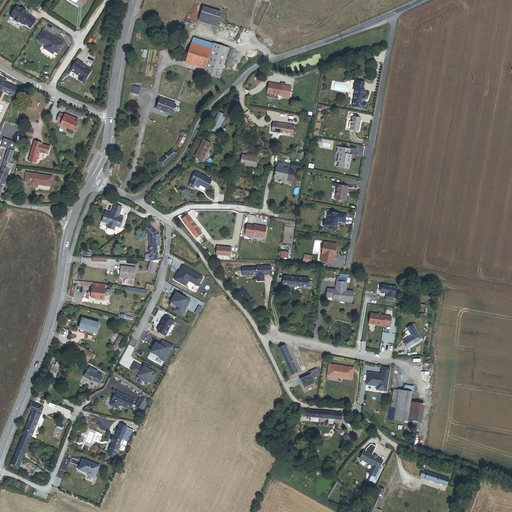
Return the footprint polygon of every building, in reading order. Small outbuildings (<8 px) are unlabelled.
[(24,26),(31,31),(37,22),(29,18),(29,17),(26,15),(27,14),(22,11),(21,12),(17,9),(11,19),(15,22),(14,23),(19,25),(19,24),(23,27),(24,26)] [(198,23),(216,29),(219,19),(201,13),(198,23)] [(214,33),(216,29),(198,23),(196,27),(214,33)] [(65,46),(44,33),(38,43),(47,48),(46,51),(54,56),(56,53),(59,55),(65,46)] [(211,50),(213,45),(193,38),(192,44),(197,46),(211,50)] [(185,63),(205,70),(207,63),(193,58),(197,46),(192,44),(185,63)] [(204,74),(219,79),(229,49),(214,44),(213,45),(211,50),(207,63),(205,70),(204,74)] [(207,63),(211,50),(197,46),(193,58),(207,63)] [(89,69),(78,60),(71,71),(83,79),(89,69)] [(18,89),(6,83),(7,81),(3,79),(2,81),(0,80),(0,97),(1,97),(3,93),(14,97),(18,89)] [(365,104),(361,104),(362,101),(364,101),(365,98),(362,97),(363,92),(361,91),(362,83),(354,82),(352,90),(355,90),(351,108),(364,110),(365,104)] [(288,99),(290,88),(269,84),(267,93),(268,94),(268,97),(269,99),(274,100),(276,99),(276,95),(283,96),(283,98),(288,99)] [(130,105),(138,106),(140,85),(132,85),(130,105)] [(179,109),(175,107),(176,105),(160,99),(156,109),(172,115),(173,111),(178,112),(179,109)] [(225,116),(219,113),(210,130),(216,133),(225,116)] [(61,126),(73,131),(78,121),(66,115),(65,117),(62,123),(61,126)] [(357,132),(359,120),(352,119),(350,131),(357,132)] [(278,124),(277,134),(292,136),(294,126),(278,124)] [(10,139),(16,140),(18,131),(11,130),(10,139)] [(195,157),(202,161),(211,144),(203,140),(195,157)] [(50,148),(42,145),(42,144),(35,142),(29,162),(36,164),(39,152),(48,155),(50,148)] [(348,155),(349,150),(337,148),(337,153),(339,153),(337,163),(339,163),(338,168),(348,170),(350,156),(348,155)] [(14,165),(10,164),(14,152),(8,150),(3,165),(0,172),(0,173),(7,176),(9,170),(11,171),(12,171),(14,165)] [(160,162),(164,166),(177,154),(173,150),(160,162)] [(256,167),(257,157),(242,155),(241,165),(256,167)] [(286,180),(289,169),(276,166),(274,178),(286,180)] [(51,187),(52,177),(26,172),(25,182),(30,183),(29,186),(37,187),(38,184),(51,187)] [(207,189),(211,181),(196,173),(190,184),(198,188),(199,185),(207,189)] [(335,201),(345,203),(347,189),(337,187),(335,201)] [(168,193),(171,197),(178,192),(175,188),(168,193)] [(120,228),(123,219),(118,217),(121,208),(115,206),(112,215),(106,213),(103,221),(109,224),(108,227),(107,232),(107,233),(111,235),(113,234),(114,229),(115,226),(120,228)] [(345,223),(346,215),(329,212),(327,222),(325,222),(324,227),(336,230),(338,221),(345,223)] [(196,239),(202,234),(189,215),(182,220),(196,239)] [(264,238),(266,227),(254,225),(254,226),(247,224),(245,235),(252,236),(252,235),(264,238)] [(159,255),(158,255),(157,246),(160,246),(159,236),(157,236),(157,232),(150,226),(145,231),(150,236),(150,254),(151,260),(159,260),(159,255)] [(334,258),(337,244),(324,242),(321,261),(326,262),(327,257),(334,258)] [(147,272),(155,274),(159,262),(159,260),(151,260),(147,272)] [(270,273),(270,265),(256,265),(256,266),(241,266),(241,273),(256,273),(256,280),(263,280),(263,273),(270,273)] [(120,277),(134,279),(136,269),(121,267),(120,277)] [(202,278),(182,267),(179,273),(178,272),(173,280),(185,287),(188,281),(197,287),(202,278)] [(312,288),(313,281),(309,281),(309,279),(284,276),(283,285),(312,288)] [(346,291),(347,283),(346,283),(347,278),(337,277),(336,289),(328,289),(327,295),(329,296),(329,297),(334,297),(333,300),(341,301),(341,300),(352,301),(354,291),(346,291)] [(104,300),(105,289),(92,287),(91,298),(95,298),(100,299),(99,300),(104,300)] [(181,297),(176,294),(169,306),(174,309),(173,312),(181,316),(190,301),(181,296),(181,297)] [(390,326),(391,317),(371,313),(369,324),(383,326),(384,325),(390,326)] [(173,322),(165,317),(163,321),(163,320),(160,324),(161,325),(160,327),(159,327),(157,331),(158,332),(168,338),(174,327),(172,325),(173,322)] [(97,334),(100,323),(83,318),(80,330),(97,334)] [(422,339),(413,325),(407,328),(412,336),(404,341),(408,348),(422,339)] [(120,347),(125,339),(120,336),(116,345),(115,345),(112,349),(119,353),(122,348),(120,347)] [(173,346),(163,341),(160,346),(156,343),(151,352),(161,358),(160,359),(165,362),(173,346)] [(91,363),(95,356),(74,344),(70,350),(91,363)] [(298,373),(285,346),(279,349),(292,376),(298,373)] [(49,374),(56,376),(61,364),(57,362),(56,365),(53,364),(49,374)] [(150,368),(144,364),(142,367),(135,363),(131,370),(138,374),(138,375),(139,375),(138,378),(147,383),(148,380),(152,382),(157,374),(149,370),(150,368)] [(350,380),(352,369),(328,364),(326,376),(350,380)] [(318,375),(316,369),(307,373),(309,375),(299,380),(303,389),(315,383),(312,378),(318,375)] [(99,385),(103,377),(88,370),(84,377),(99,385)] [(385,392),(388,376),(368,373),(366,386),(377,387),(376,391),(385,392)] [(394,420),(399,390),(394,389),(389,420),(394,420)] [(421,423),(424,405),(411,403),(413,392),(399,390),(394,420),(408,423),(408,421),(421,423)] [(134,400),(116,391),(110,404),(118,408),(120,404),(130,409),(134,400)] [(148,399),(141,396),(136,406),(143,410),(148,399)] [(41,415),(44,407),(31,402),(28,410),(33,412),(41,415)] [(303,416),(340,420),(342,413),(331,412),(304,409),(303,416)] [(23,437),(30,440),(41,415),(33,412),(23,437)] [(289,440),(293,442),(300,425),(296,423),(292,432),(289,440)] [(127,447),(134,430),(121,424),(115,438),(113,437),(112,440),(113,441),(108,454),(115,457),(121,444),(127,447)] [(10,468),(18,471),(30,440),(23,437),(10,468)] [(283,449),(289,452),(293,442),(289,440),(286,439),(283,449)] [(383,460),(377,458),(373,456),(364,451),(360,459),(373,466),(366,479),(372,482),(376,474),(379,475),(382,469),(379,468),(383,460)] [(99,466),(82,459),(78,469),(88,473),(87,474),(94,477),(99,466)] [(447,486),(449,479),(423,470),(421,477),(433,481),(432,483),(434,483),(435,482),(447,486)]
